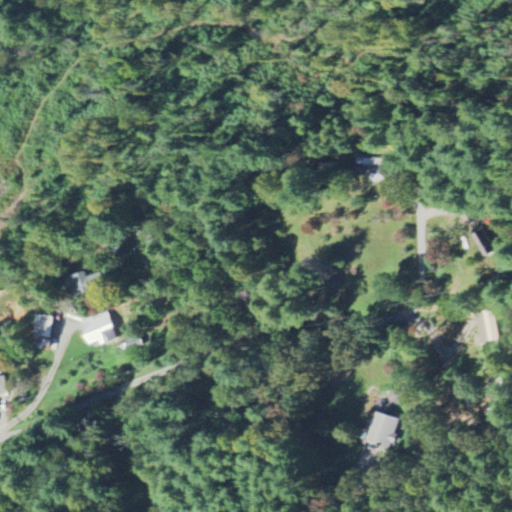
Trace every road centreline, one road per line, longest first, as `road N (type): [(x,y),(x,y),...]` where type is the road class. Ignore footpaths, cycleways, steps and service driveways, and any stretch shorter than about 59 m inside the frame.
road 1 (residential): [(0,438),(178,365),(406,313),(419,266),(418,175)]
road 2 (residential): [(406,313),(418,333),(422,422),(432,443),(457,455),(509,430)]
